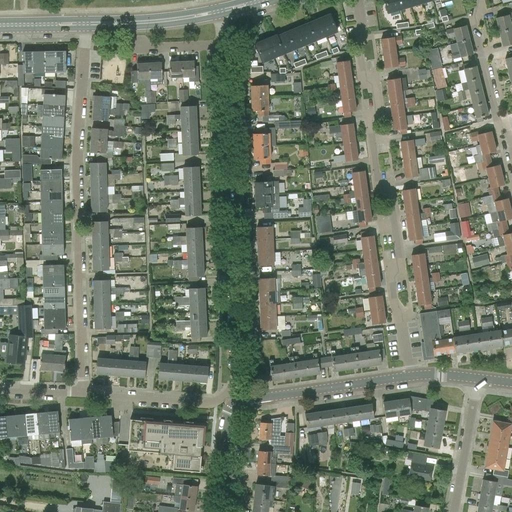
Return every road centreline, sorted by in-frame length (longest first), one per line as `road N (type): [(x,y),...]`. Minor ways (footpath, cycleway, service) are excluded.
road 1 (residential): [(409,375),(392,290),(399,261),(390,192),(376,183),(369,121),(378,107),(374,83),(362,74),(357,0)]
road 2 (residential): [(86,27),(77,175),(82,393)]
road 3 (residential): [(224,397),(234,378),(235,334),(222,43)]
road 4 (tertiary): [(222,511),(225,419),(241,401),(409,375)]
road 5 (residential): [(476,0),(472,25),(511,152)]
road 6 (residential): [(224,397),(206,404),(82,393)]
road 7 (tertiary): [(86,27),(222,14)]
road 8 (tertiary): [(221,6),(86,19)]
road 9 (residential): [(453,511),(476,378)]
